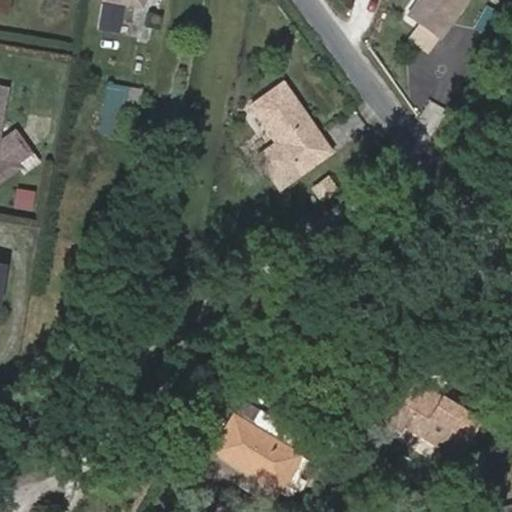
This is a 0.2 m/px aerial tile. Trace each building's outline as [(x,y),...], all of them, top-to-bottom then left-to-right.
[(416,0),(408,12),(439,34),(462,0),(416,0)] [(107,83),(98,132),(118,136),(123,113),(137,114),(142,89),(107,83)] [(276,142),(259,155),(281,185),(328,150),(283,85),(252,107),(276,142)] [(0,178),(12,170),(14,162),(1,143),(0,141),(0,116),(5,88),(0,87),(0,178)] [(15,133),(1,143),(14,162),(28,152),(15,133)] [(327,173),(313,183),(323,197),(337,187),(327,173)] [(251,330),(240,348),(264,362),(274,345),(251,330)] [(405,427),(459,459),(481,422),(412,383),(388,424),(402,432),(405,427)] [(232,414),(209,451),(278,494),(301,455),(298,453),(304,443),(302,435),(264,412),(257,414),(250,424),(232,414)]
